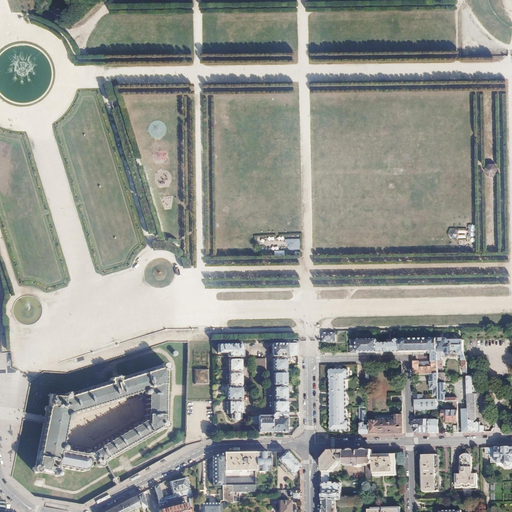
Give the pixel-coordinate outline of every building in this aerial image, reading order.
[(489,165),(486,168),(486,173),(489,176),(494,176),(497,173),(497,168),(493,165),(489,165)] [(286,239),(287,250),(300,250),(300,239),(286,239)] [(329,333),(323,333),(323,341),(335,341),(335,333),(334,333),(329,333)] [(395,340),(394,343),(377,344),(377,340),(358,340),(358,343),(358,353),(391,352),(401,352),(401,339),(395,340)] [(436,339),(401,339),(401,352),(414,352),(431,352),(437,352),(436,339)] [(436,339),(437,352),(438,375),(442,369),(443,367),(443,361),(442,360),(442,356),(461,356),(461,367),(462,368),(462,372),(464,373),(467,373),(467,362),(464,350),(463,340),(458,340),(457,339),(452,339),(451,341),(447,340),(446,339),(436,339)] [(297,343),(272,344),(272,357),(274,357),(289,356),(297,356),(297,343)] [(242,344),(217,344),(217,353),(227,353),(227,357),(229,357),(240,357),(242,357),(242,344)] [(419,362),(414,363),(414,375),(431,375),(438,375),(437,352),(431,352),(431,362),(431,363),(432,363),(433,368),(419,369),(419,362)] [(274,359),(273,359),(274,371),(275,371),(286,371),(286,360),(289,359),(289,356),(274,357),(274,359)] [(229,360),(228,360),(228,371),(229,371),(238,371),(239,371),(241,371),(241,360),(240,360),(240,357),(229,357),(229,360)] [(265,358),(251,358),(251,374),(265,374),(265,358)] [(46,412),(45,413),(44,417),(44,420),(34,466),(34,468),(32,467),(32,469),(33,470),(33,471),(34,472),(34,473),(36,474),(36,472),(37,472),(38,471),(53,475),(54,476),(55,477),(56,477),(58,476),(59,474),(58,473),(57,472),(57,469),(65,471),(65,469),(70,470),(70,471),(71,472),(71,470),(77,471),(76,473),(78,473),(78,472),(78,471),(81,472),(81,474),(82,474),(82,472),(85,472),(87,472),(88,473),(88,472),(88,471),(91,468),(92,466),(92,464),(95,462),(96,464),(94,466),(95,467),(97,467),(98,467),(98,468),(99,467),(100,468),(102,466),(101,465),(102,464),(105,461),(106,461),(107,460),(107,461),(109,461),(108,460),(116,455),(117,456),(118,456),(117,454),(124,450),(124,452),(126,451),(125,450),(133,445),(134,446),(135,445),(134,444),(142,440),(143,441),(144,440),(143,439),(151,435),(152,435),(153,435),(152,434),(156,432),(157,432),(158,432),(158,431),(161,429),(163,428),(163,430),(165,428),(166,427),(167,427),(167,424),(165,424),(165,423),(165,417),(166,417),(166,416),(165,416),(165,405),(166,405),(166,404),(165,404),(165,396),(166,396),(166,395),(165,395),(165,378),(167,378),(167,377),(165,377),(166,369),(168,369),(168,367),(167,367),(166,366),(165,365),(164,365),(164,364),(162,364),(162,366),(150,370),(150,369),(148,369),(149,370),(138,374),(138,372),(137,373),(137,374),(128,377),(128,375),(127,376),(127,377),(120,379),(119,377),(118,377),(117,376),(115,377),(116,377),(111,379),(111,378),(109,379),(109,380),(108,380),(109,383),(102,384),(100,384),(101,385),(92,388),(92,387),(90,387),(90,388),(82,390),(81,390),(81,391),(73,394),(73,392),(71,393),(72,394),(69,395),(68,393),(63,394),(63,396),(50,395),(50,394),(49,393),(49,395),(48,395),(47,397),(49,397),(48,407),(47,406),(46,406),(45,407),(44,409),(44,410),(45,411),(46,412)] [(208,369),(193,369),(193,385),(208,385),(208,369)] [(329,379),(331,421),(329,421),(330,431),(349,430),(349,420),(346,420),(344,379),(348,379),(347,369),(328,369),(329,379)] [(229,374),(228,374),(228,385),(240,385),(241,385),(241,374),(240,374),(239,371),(238,371),(229,371),(229,374)] [(275,373),(273,373),(274,385),(275,385),(285,385),(286,385),(286,371),(275,371),(275,373)] [(467,376),(468,409),(469,433),(480,432),(480,426),(480,422),(475,422),(475,421),(477,421),(476,394),(474,394),(473,376),(467,376)] [(228,385),(227,385),(227,399),(229,399),(240,399),(241,399),(241,388),(240,388),(240,385),(228,385)] [(275,387),(273,387),(274,399),(275,398),(286,398),(286,387),(285,387),(285,385),(275,385),(275,387)] [(439,397),(438,397),(438,399),(438,402),(439,402),(454,402),(454,401),(458,401),(458,398),(445,398),(445,387),(444,387),(438,387),(439,397)] [(183,425),(184,398),(175,398),(174,424),(183,425)] [(276,402),(273,402),(274,413),(286,413),(286,398),(275,398),(276,402)] [(229,402),(226,402),(226,414),(230,414),(230,419),(232,419),(233,421),(237,421),(239,419),(240,419),(240,414),(241,414),(241,412),(241,402),(240,402),(240,399),(229,399),(229,402)] [(422,400),(414,400),(414,410),(436,410),(435,400),(422,400)] [(443,417),(445,417),(445,422),(459,422),(458,411),(442,412),(443,417)] [(370,421),(366,421),(366,422),(360,422),(361,434),(403,434),(403,415),(394,416),(375,417),(375,421),(370,421)] [(271,416),(257,416),(257,433),(271,432),(271,416)] [(273,417),(271,416),(271,432),(271,436),(273,436),(273,434),(272,434),(273,432),(286,432),(286,417),(273,417)] [(439,420),(415,421),(415,431),(417,433),(439,433),(439,420)] [(490,460),(491,460),(492,465),(497,464),(497,465),(503,465),(505,468),(509,467),(511,465),(511,464),(511,447),(502,448),(486,448),(486,455),(490,455),(490,460)] [(327,454),(325,457),(323,459),(322,460),(322,471),(321,471),(321,472),(329,472),(331,472),(342,460),(345,463),(344,463),(345,466),(350,465),(350,466),(356,466),(356,467),(361,467),(361,466),(366,466),(366,481),(373,481),(373,475),(372,457),(372,450),(329,451),(328,453),(327,454)] [(267,452),(255,453),(255,470),(258,470),(258,471),(264,471),(264,470),(267,470),(267,452)] [(278,459),(277,460),(278,461),(289,474),(291,474),(299,466),(286,452),(282,455),(281,454),(277,457),(278,459)] [(255,453),(223,453),(224,471),(255,471),(255,470),(255,453)] [(438,455),(423,455),(424,492),(430,492),(439,492),(438,455)] [(461,458),(461,460),(461,475),(456,475),(456,489),(478,489),(478,474),(473,474),(472,460),(471,458),(470,456),(467,455),(465,455),(463,456),(461,458)] [(394,456),(372,457),(373,475),(395,474),(394,456)] [(184,478),(169,482),(172,496),(162,498),(158,484),(154,487),(158,504),(191,496),(189,489),(187,489),(184,478)] [(321,485),(322,485),(323,501),(336,501),(341,500),(341,499),(341,484),(330,484),(321,484),(321,485)] [(224,486),(222,486),(222,502),(225,501),(227,503),(232,503),(232,485),(224,486)] [(255,485),(232,485),(232,503),(239,503),(239,498),(239,492),(252,492),(255,490),(255,485)] [(142,493),(137,496),(140,507),(142,510),(144,509),(146,507),(142,493)] [(126,511),(140,507),(137,496),(105,511),(126,511)] [(289,511),(290,501),(278,501),(277,511),(289,511)] [(335,511),(336,501),(323,501),(322,511),(335,511)] [(218,511),(218,502),(199,503),(199,511),(218,511)] [(187,511),(186,503),(158,510),(158,511),(187,511)]
